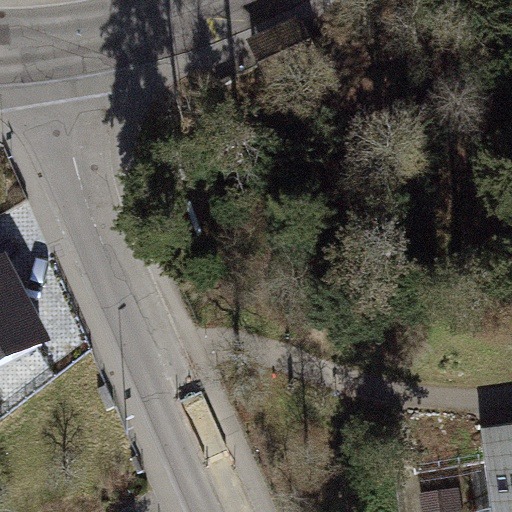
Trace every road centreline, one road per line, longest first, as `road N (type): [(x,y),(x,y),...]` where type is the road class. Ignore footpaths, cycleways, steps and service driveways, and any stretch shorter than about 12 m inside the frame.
road 1 (unclassified): [(225,511),(53,106),(42,45)]
road 2 (tertiary): [(235,0),(155,28),(42,45)]
